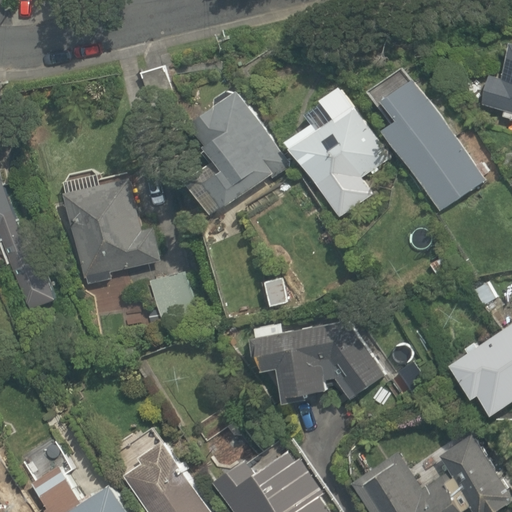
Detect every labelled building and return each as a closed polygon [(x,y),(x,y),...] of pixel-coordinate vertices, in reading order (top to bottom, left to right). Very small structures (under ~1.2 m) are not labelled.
[(511,57),(507,82),(490,78),(485,104),(511,110),(511,57)] [(170,64),(145,71),(157,114),(182,107),(170,64)] [(485,184),(415,66),(369,94),(439,211),(485,184)] [(294,167),(238,89),(191,122),(222,166),(201,181),(225,216),(294,167)] [(392,166),(346,89),(307,113),(317,129),(292,143),(338,219),(377,196),(367,181),(392,166)] [(63,300),(2,131),(0,131),(0,249),(4,248),(27,312),(63,300)] [(142,167),(69,183),(90,279),(163,263),(142,167)] [(451,253),(433,263),(443,282),(461,273),(451,253)] [(179,272),(154,275),(161,323),(186,319),(179,272)] [(291,276),(268,282),(275,310),(298,305),(291,276)] [(491,277),(474,288),(486,308),(503,297),(491,277)] [(282,370),(288,403),(337,393),(335,383),(345,381),(356,401),(388,383),(359,330),(357,321),(354,321),(260,341),(267,373),(282,370)] [(511,329),(458,366),(482,401),(488,397),(502,417),(511,410),(511,329)] [(409,456),(364,486),(380,511),(472,511),(480,507),(483,511),(509,511),(511,510),(511,491),(474,435),(446,454),(452,464),(426,482),(409,456)] [(220,511),(176,444),(130,474),(155,511),(220,511)] [(257,460),(221,484),(240,511),(335,511),(292,450),(264,470),(257,460)] [(136,511),(120,486),(87,507),(64,472),(36,490),(49,511),(136,511)]
